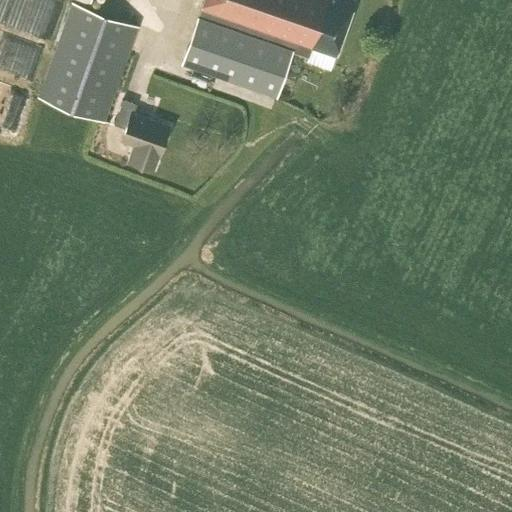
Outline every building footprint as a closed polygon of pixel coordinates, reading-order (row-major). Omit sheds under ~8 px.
[(335,54),(353,0),(203,0),(199,12),(310,51),(312,45),(335,54)] [(104,120),(113,97),(138,25),(72,2),(39,96),(104,120)] [(198,15),(198,16),(182,61),(277,95),(293,49),(198,15)] [(121,139),(132,143),(160,152),(169,126),(133,113),(137,103),(123,98),(114,123),(125,127),(121,139)] [(154,168),(160,152),(132,143),(127,159),(154,168)]
